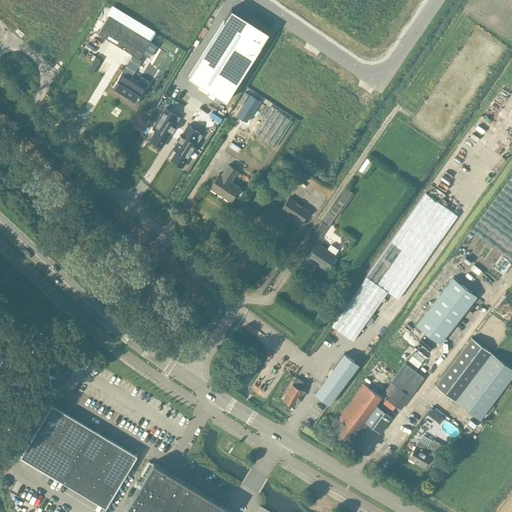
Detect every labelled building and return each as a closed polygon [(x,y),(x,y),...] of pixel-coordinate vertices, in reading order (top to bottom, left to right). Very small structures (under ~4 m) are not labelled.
[(108,15),(98,33),(132,54),(122,71),(131,77),(142,60),(139,58),(143,53),(150,57),(157,45),(150,41),(156,31),(112,5),(106,14),(108,15)] [(231,8),(188,76),(226,100),(269,32),(249,19),(246,23),(230,12),(232,8),(231,8)] [(122,71),(112,88),(128,97),(127,99),(135,104),(144,89),(148,82),(141,78),(139,81),(122,71)] [(250,94),(236,115),(246,122),(260,100),(250,94)] [(271,106),(254,132),(275,146),(292,120),(271,106)] [(151,139),(150,140),(162,147),(181,118),(165,108),(153,128),(156,130),(154,134),(165,141),(162,146),(151,139)] [(511,123),(501,137),(511,144),(511,142),(511,123)] [(171,159),(170,159),(182,167),(196,144),(202,135),(199,133),(187,125),(173,148),(176,150),(174,153),(185,160),(182,166),(171,159)] [(219,173),(210,187),(230,201),(240,187),(230,181),(237,170),(228,164),(221,175),(219,173)] [(511,173),(472,230),(511,259),(511,173)] [(346,187),(329,212),(337,218),(355,193),(346,187)] [(366,275),(331,325),(352,340),(388,290),(398,299),(457,215),(426,192),(366,275)] [(289,197),(281,209),(301,222),(309,210),(289,197)] [(266,206),(256,220),(278,235),(288,220),(266,206)] [(322,221),(312,236),(318,240),(328,226),(322,221)] [(317,242),(307,256),(326,269),(336,255),(335,254),(338,249),(330,244),(327,249),(317,242)] [(511,262),(503,256),(494,267),(504,274),(511,263),(511,262)] [(452,276),(415,324),(440,343),(477,296),(452,276)] [(511,375),(511,367),(472,337),(436,385),(480,418),(511,375)] [(314,393),(329,404),(359,364),(344,353),(314,393)] [(405,362),(391,381),(411,396),(424,377),(405,362)] [(304,382),(296,377),(283,398),(294,405),(299,396),(301,397),(304,391),(300,389),(304,382)] [(390,416),(375,406),(382,396),(364,383),(338,418),(336,417),(331,424),(337,428),(335,431),(349,441),(356,432),(360,434),(368,424),(379,432),(390,416)] [(388,399),(401,408),(410,396),(397,387),(388,399)] [(106,506),(137,454),(52,403),(20,456),(57,478),(57,477),(106,506)] [(431,407),(426,413),(431,416),(435,410),(431,407)] [(432,440),(422,434),(418,440),(415,446),(408,458),(420,464),(424,467),(425,464),(433,451),(438,454),(443,445),(433,439),(432,440)] [(144,476),(122,511),(226,511),(230,507),(153,461),(152,463),(150,461),(142,475),(144,476)]
